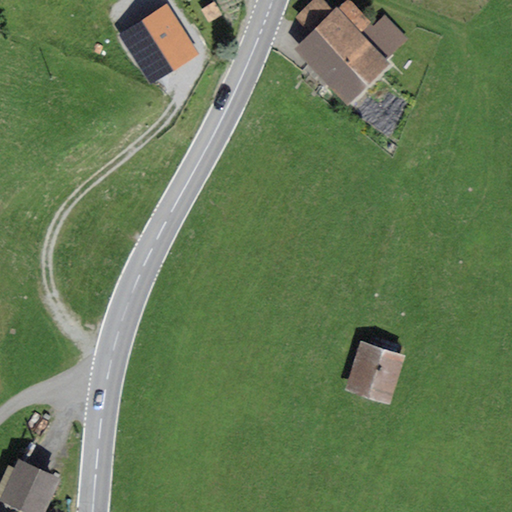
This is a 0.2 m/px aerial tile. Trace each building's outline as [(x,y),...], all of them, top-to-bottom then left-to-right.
[(393,54),(390,52),(403,40),(382,19),(371,30),(346,4),(334,14),(320,0),(315,0),(298,16),(314,32),(299,46),(347,97),(393,54)] [(186,45),(171,23),(136,47),(151,69),(186,45)] [(104,205),(96,217),(114,231),(123,219),(104,205)] [(400,354),(363,342),(348,385),(385,397),(400,354)] [(42,511),(57,481),(22,465),(5,501),(28,511),(42,511)]
